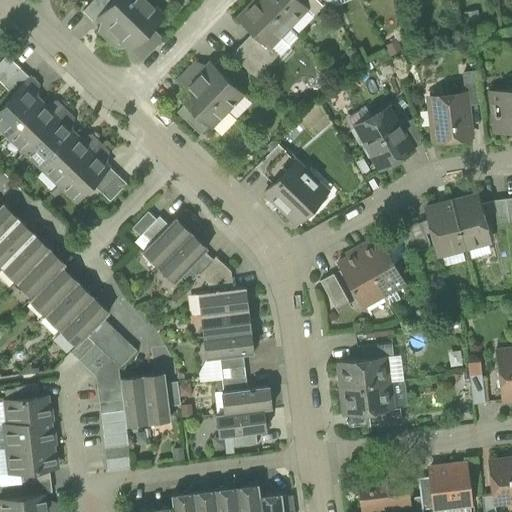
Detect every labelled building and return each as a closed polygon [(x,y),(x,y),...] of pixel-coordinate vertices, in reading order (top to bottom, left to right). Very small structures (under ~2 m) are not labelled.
[(95,0),(86,10),(94,19),(98,15),(112,0),(95,0)] [(99,31),(107,40),(146,0),(112,0),(98,15),(104,21),(104,25),(99,31)] [(164,16),(147,0),(146,0),(107,40),(116,48),(122,42),(126,42),(133,48),(145,36),(152,29),(164,16)] [(269,46),(289,25),(262,0),(254,0),(238,18),(252,32),(268,47),(269,46)] [(262,0),(289,25),(307,7),(300,0),(262,0)] [(307,7),(314,14),(323,5),(319,2),(317,0),(300,0),(307,7)] [(299,35),(289,25),(269,46),(277,54),(285,61),(295,51),(289,46),(299,35)] [(145,36),(155,46),(162,38),(152,29),(145,36)] [(240,45),(264,68),(277,54),(269,46),(268,47),(252,32),(240,45)] [(143,58),(155,46),(145,36),(133,48),(143,58)] [(255,76),(264,68),(240,45),(232,53),(255,76)] [(0,80),(4,85),(21,68),(7,55),(1,61),(0,61),(0,80)] [(214,64),(234,83),(242,74),(223,55),(214,64)] [(195,62),(187,71),(227,110),(244,92),(234,83),(214,64),(212,61),(206,67),(201,68),(195,62)] [(29,76),(21,68),(4,85),(13,93),(29,76)] [(463,72),(465,84),(477,82),(476,70),(463,72)] [(210,127),(227,110),(187,71),(178,79),(184,85),(184,90),(178,96),(185,103),(208,125),(210,127)] [(0,106),(0,125),(8,134),(39,101),(32,94),(32,89),(34,89),(39,85),(29,76),(13,93),(0,106)] [(466,92),(467,104),(480,102),(477,82),(465,84),(466,92)] [(511,86),(491,89),(496,132),(511,129),(511,86)] [(431,124),(434,140),(471,135),(469,122),(467,123),(466,114),(468,114),(467,104),(466,92),(430,97),(433,123),(431,124)] [(46,108),(39,101),(8,134),(26,150),(65,110),(56,101),(50,107),(46,108)] [(177,111),(200,133),(208,125),(185,103),(177,111)] [(350,114),(357,125),(371,116),(365,105),(350,114)] [(357,125),(380,166),(411,148),(399,126),(388,107),(371,116),(357,125)] [(73,118),(65,110),(26,150),(43,167),(74,135),(68,128),(68,124),(73,118)] [(399,126),(411,148),(422,142),(413,118),(399,126)] [(80,141),(74,135),(43,167),(60,183),(99,143),(90,135),(85,140),(80,141)] [(108,152),(99,143),(60,183),(77,200),(93,184),(109,168),(102,162),(102,157),(108,152)] [(256,166),(273,183),(295,160),(278,143),(270,151),(256,166)] [(264,191),(295,220),(325,189),(324,187),(321,190),(307,176),(310,174),(295,160),(273,183),(264,191)] [(93,184),(102,192),(117,176),(109,168),(93,184)] [(126,185),(117,176),(102,192),(110,201),(126,185)] [(476,194),(453,200),(465,247),(488,240),(476,194)] [(497,224),(509,223),(506,198),(494,199),(497,224)] [(438,254),(465,247),(453,200),(426,207),(429,218),(432,231),(438,254)] [(0,237),(19,218),(3,202),(0,205),(0,237)] [(141,235),(144,232),(157,219),(149,211),(132,227),(141,235)] [(160,216),(157,219),(144,232),(152,241),(169,224),(160,216)] [(143,250),(159,266),(192,232),(176,217),(169,224),(152,241),(143,250)] [(34,233),(19,218),(0,237),(0,264),(2,266),(34,233)] [(421,221),(426,233),(432,231),(429,218),(421,221)] [(421,221),(408,226),(417,250),(431,245),(426,233),(421,221)] [(380,238),(393,261),(417,250),(408,226),(380,238)] [(208,248),(192,232),(159,266),(175,281),(182,274),(205,250),(208,248)] [(50,248),(34,233),(2,266),(18,281),(50,248)] [(362,243),(357,246),(383,294),(405,282),(393,261),(380,238),(365,247),(362,243)] [(362,306),(383,294),(357,246),(351,249),(353,253),(338,262),(362,306)] [(66,263),(50,248),(18,281),(33,296),(62,266),(63,266),(66,263)] [(190,283),(199,273),(213,259),(205,250),(182,274),(190,283)] [(216,256),(213,259),(199,273),(208,282),(225,264),(216,256)] [(231,271),(225,264),(208,282),(209,291),(233,288),(231,271)] [(78,281),(63,266),(62,266),(33,296),(30,299),(46,314),(78,281)] [(321,283),(335,308),(352,299),(338,274),(321,283)] [(94,296),(78,281),(46,314),(61,329),(94,296)] [(199,292),(202,315),(248,309),(245,286),(233,288),(209,291),(199,292)] [(109,312),(94,296),(61,329),(77,345),(87,335),(88,334),(104,318),(109,312)] [(251,330),(248,309),(202,315),(204,336),(251,330)] [(88,334),(96,343),(112,326),(104,318),(88,334)] [(96,343),(105,351),(121,334),(112,326),(96,343)] [(253,353),(251,330),(204,336),(207,358),(253,353)] [(105,351),(112,358),(130,342),(121,334),(105,351)] [(71,351),(79,359),(95,343),(87,335),(77,345),(71,351)] [(362,345),(363,358),(385,355),(385,356),(393,355),(392,341),(362,345)] [(130,342),(112,358),(121,367),(137,350),(130,342)] [(79,359),(88,368),(104,351),(96,343),(95,343),(79,359)] [(502,399),(511,398),(511,348),(497,350),(502,399)] [(88,368),(95,375),(112,359),(104,351),(88,368)] [(221,358),(222,368),(230,367),(246,365),(245,355),(221,358)] [(338,361),(342,387),(389,381),(385,356),(385,355),(363,358),(338,361)] [(119,368),(121,367),(112,358),(112,359),(95,375),(96,375),(98,390),(121,387),(119,368)] [(230,367),(231,377),(246,376),(247,375),(246,365),(230,367)] [(165,372),(143,375),(149,421),(171,419),(169,403),(166,379),(165,372)] [(469,375),(473,403),(485,402),(481,374),(469,375)] [(127,424),(149,421),(143,375),(121,378),(127,424)] [(222,379),(224,390),(247,387),(246,376),(231,377),(222,379)] [(166,379),(169,403),(180,401),(178,386),(178,384),(177,377),(166,379)] [(392,408),(389,381),(342,387),(345,414),(351,413),(369,411),(392,409),(392,408)] [(15,386),(16,398),(40,395),(39,383),(15,386)] [(222,391),(224,412),(224,413),(263,408),(263,409),(271,408),(268,385),(247,387),(224,390),(222,391)] [(123,398),(121,387),(98,390),(100,401),(123,398)] [(53,455),(52,443),(54,443),(52,430),(50,430),(49,419),(51,419),(49,406),(47,407),(46,394),(40,395),(16,398),(6,399),(9,423),(7,424),(9,436),(7,436),(8,448),(10,447),(11,460),(9,460),(11,472),(18,471),(26,470),(49,468),(57,467),(55,455),(53,455)] [(124,410),(123,398),(100,401),(101,413),(124,410)] [(392,409),(369,411),(370,423),(402,419),(401,406),(392,408),(392,409)] [(266,430),(263,409),(263,408),(224,413),(224,412),(217,413),(219,436),(232,434),(256,431),(266,430)] [(126,421),(124,410),(101,413),(103,424),(126,421)] [(352,425),(370,423),(369,411),(351,413),(352,425)] [(127,432),(126,421),(103,424),(104,435),(127,432)] [(232,434),(234,446),(257,443),(256,431),(232,434)] [(129,444),(127,432),(104,435),(106,447),(129,444)] [(130,455),(129,444),(106,447),(107,458),(130,455)] [(131,467),(130,455),(107,458),(108,470),(129,467),(131,467)] [(493,492),(495,503),(511,500),(511,456),(490,460),(493,492)] [(430,475),(434,507),(470,503),(465,463),(429,467),(430,475)] [(26,470),(28,482),(51,479),(49,468),(26,470)] [(18,471),(20,483),(28,482),(26,470),(18,471)] [(358,476),(362,511),(368,511),(409,507),(408,497),(406,480),(405,470),(358,476)] [(418,477),(419,478),(421,495),(422,508),(434,507),(430,475),(418,477)] [(406,480),(408,497),(421,495),(419,478),(406,480)] [(52,491),(51,479),(28,482),(20,483),(19,483),(20,495),(44,492),(52,491)] [(258,484),(236,487),(239,511),(261,511),(259,496),(258,484)] [(239,511),(236,487),(215,489),(217,511),(239,511)] [(217,511),(215,489),(194,492),(196,511),(217,511)] [(0,497),(1,511),(58,511),(57,503),(51,504),(45,500),(44,492),(20,495),(0,497)] [(172,495),(173,507),(174,506),(174,511),(196,511),(194,492),(172,495)] [(482,494),(483,511),(495,511),(495,503),(493,492),(482,494)] [(281,493),(259,496),(261,511),(283,511),(282,496),(281,493)] [(282,496),(283,511),(294,511),(292,495),(282,496)] [(422,511),(422,508),(421,495),(408,497),(409,507),(410,507),(410,511),(422,511)]
